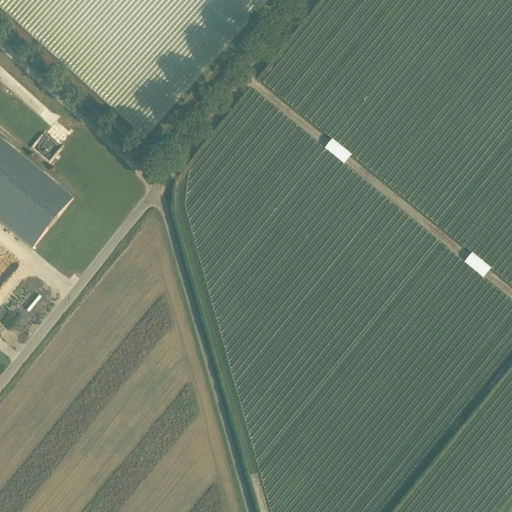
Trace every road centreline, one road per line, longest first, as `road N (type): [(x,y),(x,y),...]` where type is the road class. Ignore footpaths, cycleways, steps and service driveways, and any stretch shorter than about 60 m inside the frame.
road 1 (unknown): [(247,78),(511,295)]
road 2 (unclassified): [(250,511),(156,190)]
road 3 (unclassified): [(156,190),(0,387)]
road 4 (unclassified): [(310,0),(156,190)]
road 5 (unclassified): [(156,190),(0,41)]
